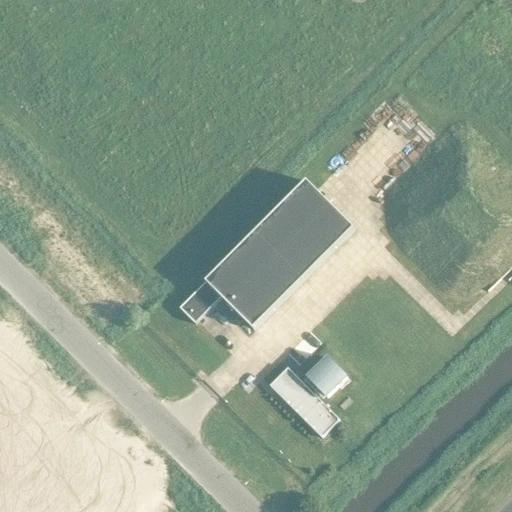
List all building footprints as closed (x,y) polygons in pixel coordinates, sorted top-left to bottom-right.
[(331,0),(132,0),(265,133),(364,33),(331,0)] [(426,79),(471,123),(511,82),(511,49),(484,21),(426,79)] [(209,266),(218,275),(177,317),(225,364),(352,236),(304,189),(275,218),(266,209),(209,266)] [(435,263),(412,286),(449,323),(472,300),(435,263)] [(317,397),(325,405),(345,385),(325,365),(300,390),(311,402),(317,397)] [(300,390),(285,376),(267,394),(319,446),(337,428),(311,402),(300,390)]
